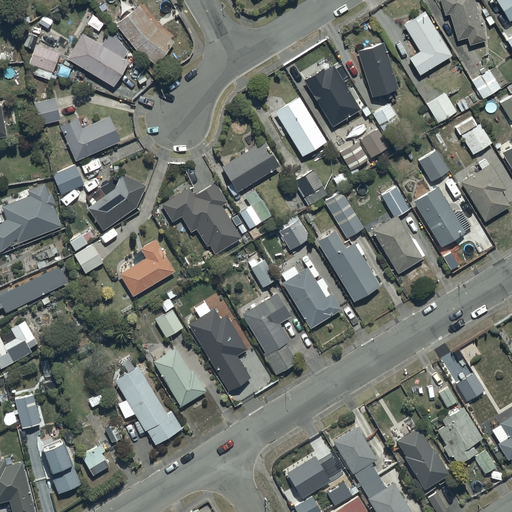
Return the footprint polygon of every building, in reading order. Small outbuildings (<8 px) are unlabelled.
[(472,0),(436,0),(441,15),(445,13),(453,41),(464,38),(466,45),(484,40),(472,0)] [(511,0),(493,0),(507,21),(511,17),(511,0)] [(152,27),(134,4),(111,23),(134,51),(152,65),(171,42),(152,27)] [(449,54),(421,9),(399,23),(416,50),(404,58),(415,75),(449,54)] [(99,45),(78,33),(63,60),(110,86),(125,61),(119,58),(123,50),(107,31),(99,45)] [(28,36),(24,35),(20,47),(29,50),(34,36),(29,34),(28,36)] [(359,69),(369,96),(395,87),(380,42),(354,50),(355,55),(351,56),(355,70),(359,69)] [(57,51),(34,43),(27,64),(50,72),(57,51)] [(319,68),(300,78),(330,126),(358,108),(330,65),(321,71),(319,68)] [(487,69),(469,80),(480,98),(497,88),(487,69)] [(441,91),(423,103),(437,123),(455,112),(441,91)] [(511,91),(496,102),(507,121),(511,117),(511,91)] [(294,96),(271,110),(299,156),(323,141),(294,96)] [(51,97),(30,102),(35,125),(56,120),(51,97)] [(386,103),(369,114),(382,136),(399,126),(386,103)] [(73,116),(55,124),(72,161),(116,140),(104,114),(78,126),(73,116)] [(477,123),(458,133),(470,154),(489,143),(477,123)] [(372,128),(357,138),(368,157),(384,147),(372,128)] [(260,140),(218,165),(233,191),(276,164),(260,140)] [(353,140),(337,151),(348,169),(365,159),(353,140)] [(511,142),(511,143),(510,141),(497,148),(511,173),(511,142)] [(445,170),(433,149),(417,160),(429,180),(445,170)] [(478,169),(457,181),(479,221),(507,206),(498,190),(501,188),(484,157),(474,163),(478,169)] [(72,166),(50,174),(57,194),(80,186),(72,166)] [(307,167),(292,177),(307,203),(323,194),(307,167)] [(342,172),(330,179),(335,187),(346,179),(342,172)] [(110,189),(84,206),(100,230),(132,207),(142,184),(118,173),(110,189)] [(189,187),(162,204),(173,222),(182,216),(192,232),(197,229),(208,247),(210,246),(215,254),(243,237),(223,206),(228,203),(216,183),(195,196),(189,187)] [(422,254),(412,237),(408,239),(393,215),(407,207),(394,185),(379,194),(391,215),(367,229),(394,274),(420,258),(418,256),(422,254)] [(462,232),(461,230),(469,225),(458,208),(450,213),(433,186),(409,201),(438,248),(462,232)] [(247,205),(237,212),(247,229),(269,216),(253,188),(241,195),(247,205)] [(44,189),(0,205),(0,209),(3,218),(0,220),(0,249),(5,245),(6,247),(59,226),(44,189)] [(339,191),(321,200),(344,238),(362,228),(339,191)] [(296,213),(272,227),(274,232),(276,231),(287,249),(309,236),(296,213)] [(78,233),(66,241),(71,250),(93,236),(88,229),(79,235),(78,233)] [(336,231),(318,241),(355,302),(381,286),(355,243),(346,248),(336,231)] [(143,257),(117,272),(130,295),(171,271),(152,239),(138,247),(143,257)] [(88,244),(71,254),(82,273),(99,263),(88,244)] [(262,257),(247,267),(260,288),(275,278),(262,257)] [(290,265),(277,272),(282,280),(278,282),(307,327),(338,308),(327,292),(326,292),(323,287),(325,286),(318,275),(311,279),(303,266),(295,272),(290,265)] [(7,288),(0,291),(0,308),(3,307),(6,313),(68,282),(59,266),(8,292),(7,288)] [(207,268),(186,280),(195,294),(196,293),(199,298),(219,286),(207,268)] [(273,292),(238,313),(274,374),(295,362),(282,342),(286,339),(275,321),(286,314),(273,292)] [(172,309),(153,319),(163,337),(181,326),(172,309)] [(214,309),(189,324),(229,390),(251,378),(237,355),(248,349),(227,315),(220,319),(214,309)] [(30,348),(38,344),(25,321),(11,329),(16,339),(5,345),(1,338),(0,337),(0,370),(32,352),(30,348)] [(172,346),(149,360),(177,407),(203,391),(191,371),(188,373),(172,346)] [(136,366),(111,380),(123,400),(116,404),(123,416),(130,413),(140,430),(143,429),(152,445),(178,429),(167,410),(164,412),(136,366)] [(470,372),(453,382),(463,400),(481,389),(470,372)] [(446,386),(436,392),(445,407),(455,401),(446,386)] [(37,423),(30,393),(13,397),(21,427),(37,423)] [(442,425),(433,429),(442,444),(440,445),(446,456),(449,455),(455,464),(475,452),(469,443),(480,436),(461,405),(438,418),(442,425)] [(511,412),(497,422),(506,437),(495,444),(504,459),(511,453),(511,412)] [(109,422),(102,426),(110,442),(117,438),(109,422)] [(415,426),(392,439),(401,455),(399,456),(418,488),(447,471),(432,446),(428,449),(415,426)] [(357,427),(330,441),(348,473),(375,458),(357,427)] [(59,439),(35,449),(54,494),(77,485),(59,439)] [(96,441),(77,453),(90,475),(104,466),(95,452),(101,448),(96,441)] [(485,449),(473,455),(483,474),(495,467),(485,449)] [(316,456),(287,473),(302,498),(331,481),(316,456)] [(2,459),(0,459),(0,501),(6,500),(8,511),(31,511),(22,462),(3,466),(2,459)] [(368,464),(351,473),(365,496),(363,497),(371,511),(405,511),(389,483),(381,487),(368,464)] [(349,490),(345,483),(328,493),(335,505),(359,491),(356,486),(349,490)] [(434,490),(424,496),(433,511),(440,511),(445,509),(434,490)] [(311,495),(291,506),(294,511),(318,511),(320,511),(311,495)] [(356,495),(325,511),(360,511),(364,510),(356,495)]
